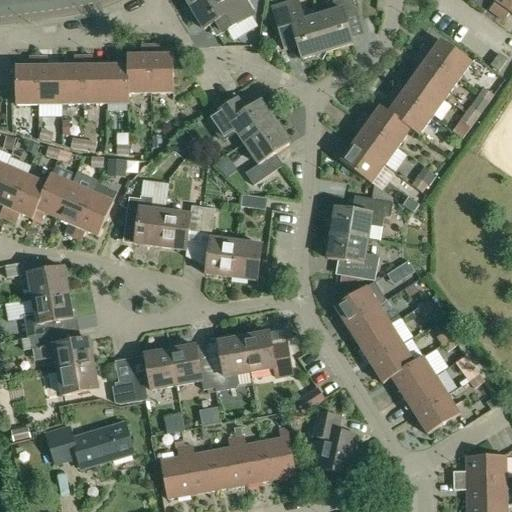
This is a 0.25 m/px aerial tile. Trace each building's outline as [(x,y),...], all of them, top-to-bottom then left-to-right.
[(185,0),(191,8),(205,0),(185,0)] [(233,0),(230,2),(228,0),(205,0),(191,8),(204,31),(216,23),(223,35),(254,16),(244,0),(233,0)] [(328,0),(327,0),(331,14),(318,18),(329,52),(353,45),(351,39),(364,36),(353,0),(328,0)] [(491,0),(495,3),(490,11),(497,16),(508,0),(491,0)] [(511,0),(508,0),(497,16),(504,21),(510,13),(511,14),(511,0)] [(327,53),(329,52),(318,18),(304,22),(298,2),(273,9),(285,50),(298,47),(302,61),(316,57),(323,60),(327,53)] [(424,47),(419,55),(457,83),(471,64),(441,42),(433,53),(424,47)] [(141,56),(128,56),(128,104),(129,104),(129,93),(150,93),(150,45),(141,45),(141,56)] [(160,45),(150,45),(150,93),(173,93),(173,56),(160,56),(160,45)] [(422,68),(414,79),(444,101),(457,83),(419,55),(414,62),(422,68)] [(498,73),(507,61),(499,55),(490,67),(498,73)] [(119,67),(106,67),(106,104),(128,104),(128,56),(119,56),(119,67)] [(16,105),(40,105),(39,57),(30,57),(30,67),(16,67),(16,105)] [(48,57),(39,57),(40,105),(62,104),(62,68),(48,68),(48,57)] [(74,68),(62,68),(62,104),(84,104),(84,57),(74,57),(74,68)] [(93,57),(84,57),(84,104),(106,104),(106,67),(93,67),(93,57)] [(400,82),(393,91),(432,119),(444,101),(414,79),(407,88),(400,82)] [(484,89),(478,97),(489,105),(495,97),(484,89)] [(397,103),(389,114),(388,114),(411,131),(418,137),(432,119),(393,91),(389,97),(397,103)] [(235,135),(237,133),(244,144),(275,124),(261,102),(245,113),(237,101),(208,120),(223,143),(235,135)] [(465,116),(476,124),(482,115),(471,107),(465,116)] [(365,114),(359,121),(398,149),(411,131),(388,114),(389,114),(381,109),(373,120),(365,114)] [(476,124),(465,116),(460,122),(471,130),(476,124)] [(384,167),(398,149),(359,121),(354,129),(362,135),(354,145),(384,167)] [(460,122),(452,133),(463,141),(471,130),(460,122)] [(283,166),(275,154),(289,145),(275,124),(244,144),(259,166),(246,175),(254,187),(283,166)] [(39,140),(51,144),(54,133),(42,130),(39,140)] [(162,149),(162,136),(152,137),(153,149),(162,149)] [(7,137),(3,150),(13,152),(16,140),(7,137)] [(191,151),(177,138),(171,144),(185,157),(191,151)] [(83,151),(84,142),(72,140),(71,149),(83,151)] [(84,142),(83,151),(95,154),(96,144),(84,142)] [(25,152),(35,156),(39,148),(29,144),(25,152)] [(371,185),(384,167),(354,145),(346,156),(338,150),(333,157),(371,185)] [(117,156),(129,157),(130,147),(117,146),(117,156)] [(58,161),(60,151),(49,148),(46,158),(58,161)] [(60,151),(58,161),(69,164),(72,154),(60,151)] [(91,169),(104,169),(104,159),(92,159),(91,169)] [(126,178),(126,173),(127,162),(108,161),(107,177),(126,178)] [(0,215),(0,216),(8,220),(27,176),(7,167),(0,182),(0,206),(4,208),(0,215)] [(20,214),(32,220),(52,175),(52,174),(47,184),(27,176),(8,220),(16,224),(20,214)] [(37,210),(57,219),(72,183),(52,175),(32,220),(33,220),(37,210)] [(427,186),(418,179),(411,188),(421,195),(427,186)] [(65,235),(72,238),(92,192),(72,183),(57,219),(70,225),(65,235)] [(114,202),(92,192),(72,238),(82,242),(86,232),(98,237),(114,202)] [(241,208),(266,211),(267,200),(243,196),(241,208)] [(126,223),(137,225),(135,245),(160,248),(165,213),(151,211),(153,199),(141,198),(140,201),(129,199),(126,223)] [(355,198),(353,212),(336,209),(331,234),(368,240),(370,226),(381,227),(383,217),(390,218),(392,204),(355,198)] [(403,206),(413,214),(420,206),(408,198),(403,206)] [(186,252),(189,232),(200,233),(203,209),(192,207),(190,216),(165,213),(160,248),(186,252)] [(215,210),(203,209),(200,233),(212,235),(215,210)] [(378,232),(375,245),(390,248),(393,235),(378,232)] [(377,269),(363,266),(368,240),(331,234),(327,260),(338,262),(335,275),(374,282),(377,269)] [(206,276),(231,279),(236,243),(211,240),(206,276)] [(262,247),(236,243),(231,279),(257,282),(262,247)] [(28,275),(33,300),(68,293),(64,268),(44,271),(42,261),(17,265),(19,277),(28,275)] [(403,266),(407,272),(413,269),(408,262),(403,266)] [(414,285),(404,292),(410,298),(419,293),(414,285)] [(335,308),(335,309),(347,328),(379,308),(367,288),(335,308)] [(25,328),(28,327),(31,338),(59,333),(57,322),(73,319),(68,293),(33,300),(35,314),(23,316),(25,328)] [(422,318),(433,310),(428,302),(417,310),(422,318)] [(347,328),(359,347),(391,327),(379,308),(347,328)] [(359,347),(371,366),(403,345),(391,327),(359,347)] [(437,339),(442,346),(453,338),(448,331),(437,339)] [(33,350),(40,348),(42,361),(55,358),(58,371),(93,365),(89,338),(61,343),(59,333),(31,338),(33,350)] [(269,334),(243,339),(250,375),(274,370),(276,379),(293,376),(287,340),(271,343),(269,334)] [(447,353),(458,345),(453,338),(442,346),(447,353)] [(218,344),(221,364),(210,366),(215,389),(237,385),(236,377),(250,375),(243,339),(218,344)] [(383,385),(392,379),(424,359),(423,358),(414,364),(403,345),(371,366),(383,385)] [(196,347),(170,352),(176,387),(201,383),(203,391),(215,389),(210,366),(200,367),(196,347)] [(146,393),(150,392),(176,387),(170,352),(144,356),(148,377),(144,377),(144,376),(132,378),(136,403),(147,401),(146,393)] [(392,379),(403,398),(436,377),(424,359),(392,379)] [(98,390),(93,365),(58,371),(62,397),(98,390)] [(464,375),(469,383),(479,375),(474,368),(464,375)] [(475,390),(484,383),(479,375),(469,383),(475,390)] [(403,398),(415,417),(448,396),(436,377),(403,398)] [(115,406),(136,403),(132,378),(120,380),(121,383),(115,384),(116,387),(112,388),(115,406)] [(326,401),(319,390),(318,389),(295,403),(304,416),(326,401)] [(460,416),(448,396),(415,417),(427,436),(460,416)] [(486,404),(491,411),(499,406),(494,399),(486,404)] [(199,412),(202,428),(221,424),(218,408),(199,412)] [(357,437),(338,433),(341,418),(316,412),(310,437),(325,441),(319,469),(348,476),(357,437)] [(164,418),(167,434),(184,431),(181,416),(164,418)] [(69,428),(47,434),(56,465),(78,458),(82,470),(134,455),(125,424),(73,439),(69,428)] [(14,444),(32,439),(28,427),(11,432),(14,444)] [(226,430),(227,439),(235,438),(234,429),(226,430)] [(241,429),(234,430),(236,439),(243,438),(241,429)] [(297,476),(288,430),(279,431),(281,440),(263,444),(270,481),(297,476)] [(243,438),(236,439),(245,486),(270,481),(263,444),(246,447),(244,437),(243,438)] [(230,449),(212,453),(219,491),(245,486),(236,439),(228,440),(230,449)] [(193,447),(185,448),(194,495),(219,491),(212,453),(195,456),(193,447)] [(168,500),(194,495),(185,448),(184,448),(177,450),(179,459),(161,462),(168,500)] [(506,457),(497,457),(466,458),(466,473),(454,473),(454,483),(507,482),(506,457)] [(467,491),(467,507),(507,506),(507,482),(454,483),(454,492),(467,491)]
